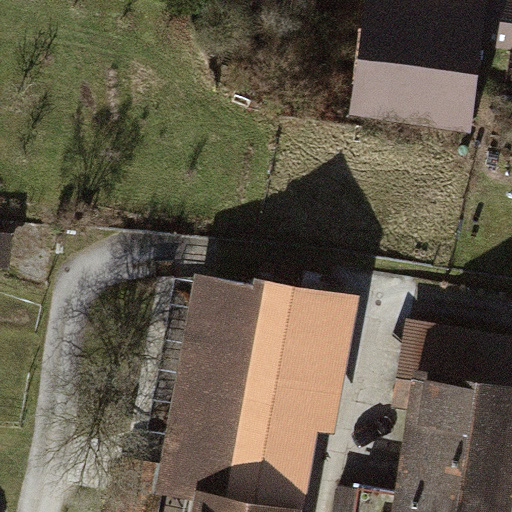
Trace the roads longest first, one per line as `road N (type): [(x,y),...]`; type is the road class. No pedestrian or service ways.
road 1 (unknown): [(362,290),(318,266),(241,259),(183,260),(142,279),(114,307),(95,354),(60,511)]
road 2 (residential): [(511,317),(362,290),(320,511)]
